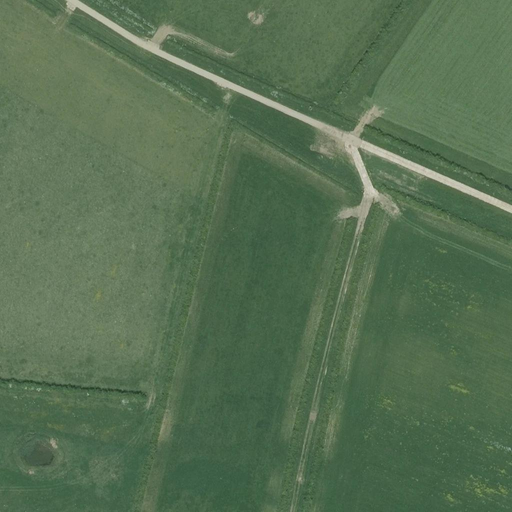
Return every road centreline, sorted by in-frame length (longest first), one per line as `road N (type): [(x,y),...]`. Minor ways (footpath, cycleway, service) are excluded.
road 1 (track): [(363,144),(353,160),(368,187),(292,511)]
road 2 (track): [(70,0),(160,54),(363,144)]
road 3 (track): [(363,144),(511,208)]
